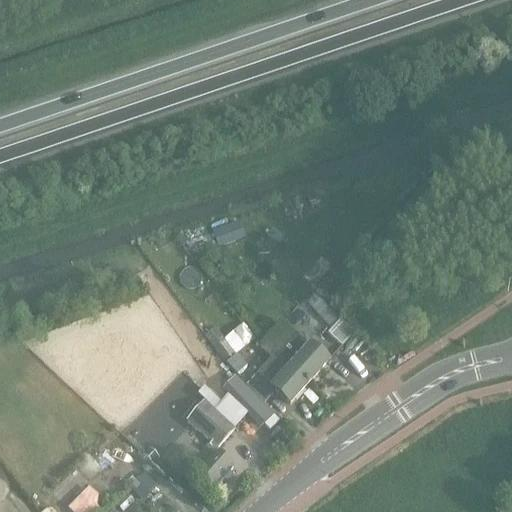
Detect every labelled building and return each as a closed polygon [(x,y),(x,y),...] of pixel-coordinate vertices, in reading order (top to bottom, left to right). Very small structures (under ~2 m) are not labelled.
[(239,223),(212,233),(218,249),(245,240),(239,223)] [(315,296),(306,305),(320,320),(329,311),(315,296)] [(294,335),(281,323),(278,326),(259,348),(272,360),(304,389),(327,364),(294,335)] [(223,341),(212,349),(225,365),(236,356),(223,341)] [(304,389),(272,360),(246,388),(264,405),(275,393),(289,406),(304,389)] [(236,378),(224,390),(229,395),(248,415),(261,428),(273,416),(236,378)] [(234,431),(213,413),(204,405),(203,404),(190,420),(187,423),(217,450),(234,431)] [(186,450),(180,456),(180,460),(182,464),(213,492),(232,471),(216,456),(207,449),(200,456),(194,451),(190,450),(186,450)] [(149,450),(143,457),(152,466),(158,459),(149,450)] [(143,476),(129,490),(140,501),(154,487),(143,476)]
